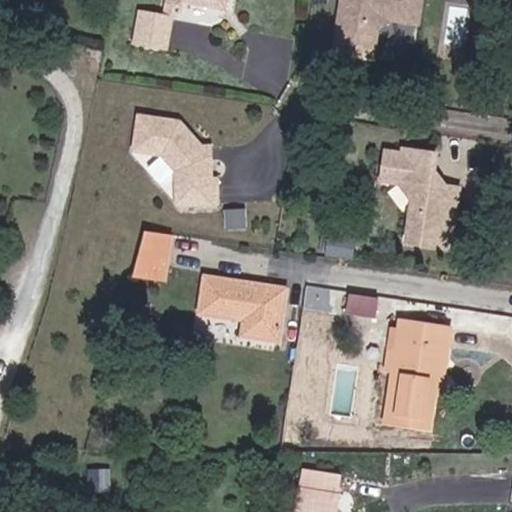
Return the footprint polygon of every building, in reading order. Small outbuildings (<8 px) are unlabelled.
[(212,50),(217,18),(219,8),(226,8),(227,0),(175,0),(174,10),(160,7),(153,45),(129,40),(124,71),(155,76),(161,46),(169,47),(170,43),(212,50)] [(337,0),(328,45),(362,52),(368,18),(375,13),(409,20),(412,0),(337,0)] [(217,18),(225,19),(226,8),(219,8),(217,18)] [(191,166),(190,163),(172,136),(125,137),(125,172),(155,172),(165,191),(166,224),(206,223),(206,198),(197,198),(198,175),(191,175),(187,167),(191,166)] [(191,175),(198,175),(198,164),(190,163),(191,166),(187,167),(191,175)] [(439,203),(433,195),(436,170),(403,166),(403,170),(385,169),(382,197),(400,199),(413,216),(408,259),(447,263),(447,256),(453,256),(459,204),(439,203)] [(166,224),(165,191),(155,172),(125,172),(122,175),(166,224)] [(223,242),(222,230),(208,230),(208,242),(223,242)] [(119,298),(149,300),(153,255),(126,251),(119,298)] [(351,273),(353,260),(329,255),(328,269),(351,273)] [(232,357),(270,361),(276,307),(201,298),(197,337),(224,340),(224,335),(233,335),(232,357)] [(340,335),(373,340),(375,319),(343,316),(340,335)] [(433,412),(425,411),(434,346),(393,342),(378,439),(428,447),(433,412)]
